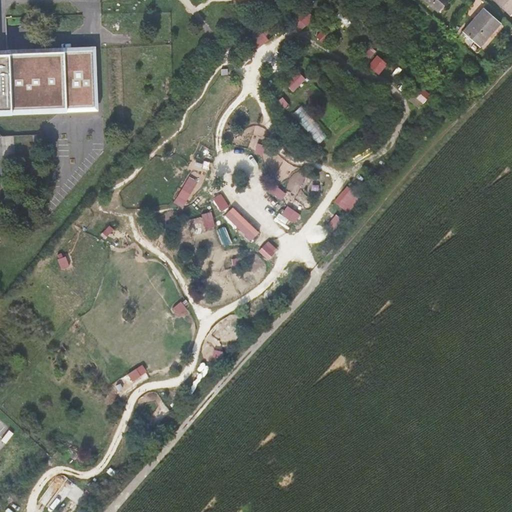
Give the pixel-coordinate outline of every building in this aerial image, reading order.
[(420,0),(434,12),(445,0),(420,0)] [(511,0),(488,0),(488,1),(508,19),(511,13),(511,0)] [(305,8),(291,21),(300,31),(314,18),(305,8)] [(479,10),(459,33),(476,48),(497,26),(479,10)] [(258,48),(271,37),(261,24),(247,35),(258,48)] [(318,34),(322,41),(333,34),(328,28),(318,34)] [(0,116),(42,114),(97,112),(94,51),(0,54),(0,116)] [(285,82),(294,91),(307,77),(297,69),(285,82)] [(409,98),(419,107),(431,95),(421,86),(409,98)] [(302,105),(292,114),(319,143),(329,133),(302,105)] [(189,175),(174,202),(184,207),(199,180),(189,175)] [(273,183),(269,189),(282,199),(287,193),(273,183)] [(347,186),(334,201),(348,212),(361,198),(347,186)] [(222,193),(214,198),(221,211),(230,206),(222,193)] [(282,214),(295,222),(301,214),(288,205),(282,214)] [(234,206),(225,215),(252,241),(261,231),(234,206)] [(212,210),(202,213),(206,228),(216,225),(212,210)] [(269,240),(259,250),(269,259),(278,249),(269,240)]
